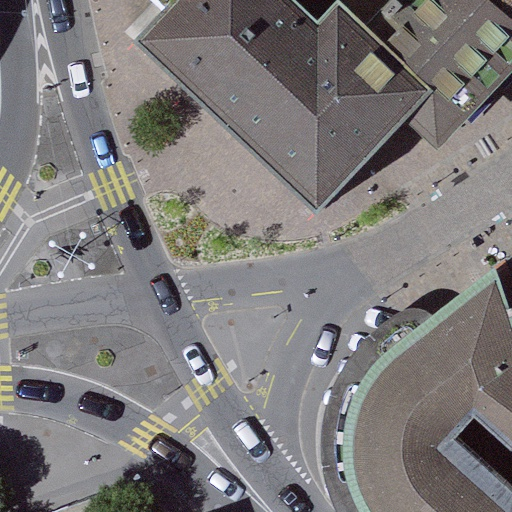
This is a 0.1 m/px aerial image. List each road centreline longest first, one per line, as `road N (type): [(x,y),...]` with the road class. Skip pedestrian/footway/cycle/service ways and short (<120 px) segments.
road 1 (residential): [(46,0),(110,187),(156,292)]
road 2 (primary): [(0,389),(94,411),(147,435),(250,511)]
road 3 (residential): [(156,292),(282,505)]
road 4 (residential): [(332,269),(156,292)]
road 5 (residential): [(511,184),(368,275)]
road 6 (residential): [(156,292),(0,313)]
road 7 (residential): [(302,353),(278,445),(282,505)]
